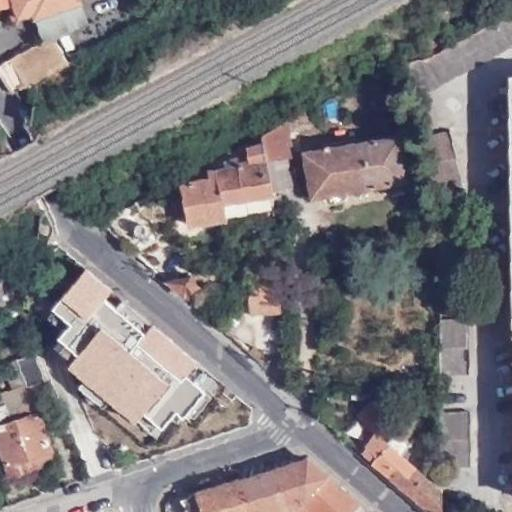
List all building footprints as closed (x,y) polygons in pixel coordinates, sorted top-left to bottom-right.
[(27,13),(65,0),(0,0),(0,6),(5,5),(10,19),(27,13)] [(41,45),(51,40),(86,22),(77,0),(65,0),(27,13),(39,42),(41,45)] [(402,64),(407,86),(410,99),(511,45),(511,12),(428,57),(402,64)] [(30,84),(65,66),(51,40),(41,45),(39,43),(0,63),(0,76),(12,94),(30,84)] [(401,59),(387,67),(394,91),(407,86),(402,64),(401,59)] [(307,110),(290,120),(291,130),(310,121),(307,110)] [(290,120),(263,133),(273,193),(299,188),(291,130),(290,120)] [(449,132),(421,140),(433,190),(462,183),(449,132)] [(263,133),(258,136),(265,196),(273,195),(273,193),(263,133)] [(399,135),(303,154),(308,199),(406,180),(399,135)] [(258,136),(243,144),(246,165),(236,166),(235,162),(230,163),(229,169),(220,170),(225,202),(265,196),(258,136)] [(220,222),(215,170),(207,171),(208,178),(182,183),(190,227),(220,222)] [(220,170),(215,170),(220,222),(227,220),(226,216),(225,202),(220,170)] [(467,231),(436,231),(437,283),(468,284),(467,231)] [(57,246),(50,249),(16,270),(48,300),(38,310),(47,328),(45,330),(61,343),(79,359),(102,335),(129,305),(57,246)] [(43,375),(45,381),(84,480),(122,467),(114,440),(110,442),(90,386),(79,388),(73,369),(79,359),(61,343),(45,348),(16,270),(7,276),(44,372),(43,375)] [(180,276),(167,284),(183,298),(197,284),(191,273),(186,275),(180,276)] [(279,316),(275,282),(253,285),(257,318),(279,316)] [(283,282),(275,282),(279,316),(287,314),(283,282)] [(166,335),(129,305),(102,335),(116,349),(129,336),(203,402),(220,383),(166,335)] [(437,323),(437,375),(468,376),(469,323),(437,323)] [(43,375),(35,354),(18,360),(29,387),(45,381),(43,375)] [(427,511),(438,511),(439,506),(439,474),(429,481),(401,455),(410,443),(396,432),(400,429),(389,420),(392,417),(379,406),(374,402),(360,418),(366,424),(358,433),(362,437),(358,443),(366,448),(361,454),(427,511)] [(383,403),(379,406),(392,417),(395,414),(383,403)] [(26,461),(50,452),(35,414),(32,415),(28,405),(16,410),(21,419),(12,423),(6,405),(0,407),(0,457),(8,480),(30,471),(26,461)] [(180,409),(141,421),(146,434),(184,422),(180,409)] [(437,415),(438,467),(469,467),(469,416),(437,415)] [(53,462),(50,452),(26,461),(30,471),(53,462)] [(272,511),(300,503),(325,475),(307,460),(238,482),(247,511),(272,511)] [(365,511),(325,475),(300,503),(292,511),(365,511)] [(185,511),(247,511),(238,482),(181,499),(185,511)]
